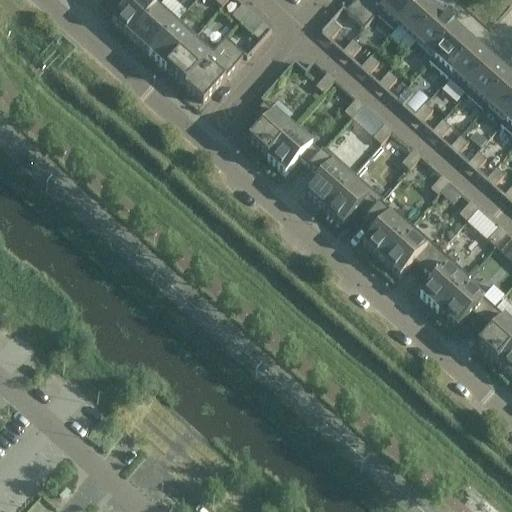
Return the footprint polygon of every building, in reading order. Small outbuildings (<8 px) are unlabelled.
[(130,41),(159,8),(150,0),(133,0),(111,24),(130,41)] [(221,11),(230,0),(216,0),(213,4),(221,11)] [(376,19),(392,0),(357,0),(344,15),(364,32),(376,19)] [(423,1),(421,0),(392,0),(376,19),(393,34),(423,1)] [(415,46),(441,17),(423,1),(393,34),(393,35),(397,30),(415,46)] [(148,57),(177,24),(159,8),(130,41),(148,57)] [(239,27),(249,15),(241,8),(231,20),(239,27)] [(459,33),(441,17),(415,46),(432,61),(428,66),(429,66),(459,33)] [(166,73),(196,39),(195,39),(191,43),(175,28),(178,24),(177,24),(148,57),(166,73)] [(259,45),(270,34),(262,27),(252,38),(259,45)] [(447,82),(477,49),(459,33),(429,66),(447,82)] [(184,89),(225,42),(225,41),(213,55),(196,39),(166,73),(184,89)] [(202,105),(243,59),(244,58),(225,42),(184,89),(202,105)] [(350,62),(360,51),(352,44),(342,55),(350,62)] [(465,98),(495,65),(477,49),(447,82),(465,98)] [(368,78),(378,67),(370,60),(360,71),(368,78)] [(483,114),(511,81),(511,80),(495,65),(465,98),(483,114)] [(386,94),(396,83),(388,76),(378,87),(386,94)] [(323,98),(334,85),(326,78),(315,90),(323,98)] [(500,130),(511,117),(511,81),(483,114),(483,115),(487,110),(504,125),(500,129),(500,130)] [(404,110),(414,99),(406,91),(396,103),(404,110)] [(351,123),(363,111),(354,104),(343,116),(351,123)] [(266,162),(293,131),(263,105),(251,119),(262,129),(247,145),(266,162)] [(422,126),(432,115),(424,107),(414,119),(422,126)] [(511,140),(511,117),(500,130),(511,140)] [(440,142),(450,131),(442,123),(432,135),(440,142)] [(380,149),(391,136),(383,129),(372,142),(380,149)] [(309,171),(325,152),(321,156),(293,131),(266,162),(284,178),(299,162),(309,171)] [(458,158),(468,147),(459,139),(450,151),(458,158)] [(354,178),(325,152),(309,171),(319,180),(304,196),(323,213),(354,178)] [(409,174),(420,162),(412,155),(401,167),(409,174)] [(476,174),(486,163),(477,155),(467,167),(476,174)] [(494,190),(503,179),(495,171),(485,183),(494,190)] [(383,204),(355,179),(354,178),(323,213),(342,230),(356,213),(366,222),(383,204)] [(437,200),(449,187),(440,180),(429,193),(437,200)] [(511,206),(511,205),(511,188),(503,199),(511,206)] [(380,264),(411,229),(383,204),(366,222),(376,231),(362,247),(380,264)] [(466,225),(477,213),(469,206),(458,218),(466,225)] [(399,281),(414,265),(423,273),(440,255),(411,229),(380,264),(399,281)] [(495,251),(506,239),(498,231),(487,244),(495,251)] [(469,280),(440,255),(423,273),(433,282),(419,299),(438,315),(469,280)] [(493,310),(465,285),(469,281),(469,280),(438,315),(456,332),(471,316),(481,324),(493,310)] [(495,366),(511,347),(511,327),(493,310),(481,324),(491,333),(476,350),(495,366)] [(511,347),(495,366),(511,381),(511,347)]
